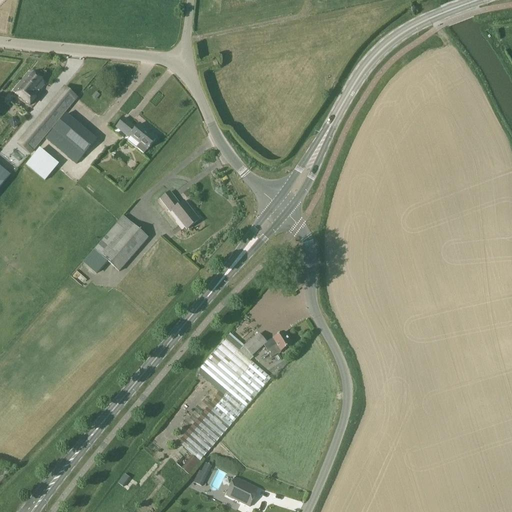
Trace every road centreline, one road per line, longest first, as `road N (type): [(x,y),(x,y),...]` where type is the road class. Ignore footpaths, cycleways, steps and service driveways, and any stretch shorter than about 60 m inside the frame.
road 1 (secondary): [(28,511),(278,210)]
road 2 (unclassified): [(305,511),(333,452),(346,382),(314,313),(309,246),(278,210)]
road 3 (secondary): [(278,210),(383,51),(440,14),(480,0)]
road 4 (unclassified): [(0,43),(185,63)]
road 5 (unclassified): [(278,210),(213,134),(185,63)]
